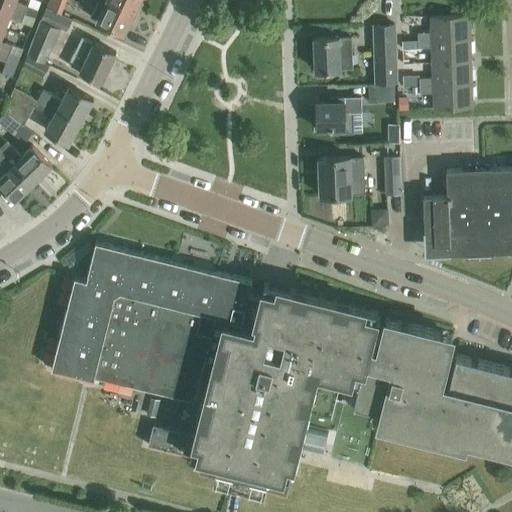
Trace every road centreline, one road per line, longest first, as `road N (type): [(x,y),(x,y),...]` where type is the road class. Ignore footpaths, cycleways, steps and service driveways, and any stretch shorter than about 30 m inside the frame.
road 1 (unclassified): [(292,238),(285,0)]
road 2 (residential): [(292,238),(113,169)]
road 3 (secondary): [(113,169),(190,0)]
road 4 (residential): [(401,269),(412,219),(412,150),(466,147)]
road 5 (secondary): [(0,262),(86,201),(113,169)]
road 6 (residential): [(511,316),(401,269)]
